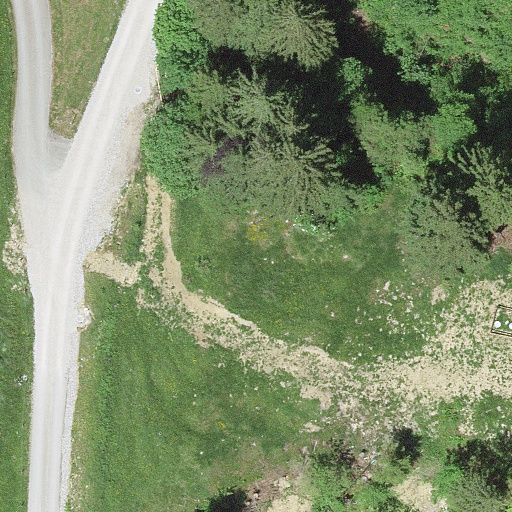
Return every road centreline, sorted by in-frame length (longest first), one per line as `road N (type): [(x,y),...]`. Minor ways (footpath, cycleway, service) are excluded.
road 1 (track): [(43,511),(60,247),(85,147),(142,0)]
road 2 (track): [(60,247),(38,196),(27,0)]
